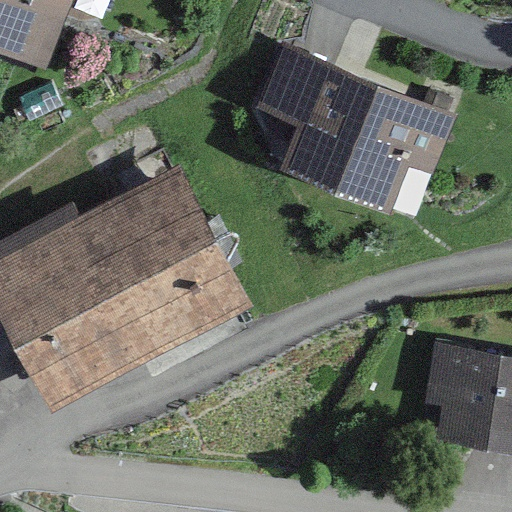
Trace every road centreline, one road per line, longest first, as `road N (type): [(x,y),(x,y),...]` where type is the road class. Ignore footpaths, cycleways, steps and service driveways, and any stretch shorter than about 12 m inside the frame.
road 1 (residential): [(22,462),(324,318),(511,266)]
road 2 (residential): [(22,462),(333,511)]
road 3 (residential): [(365,0),(431,28),(511,44)]
